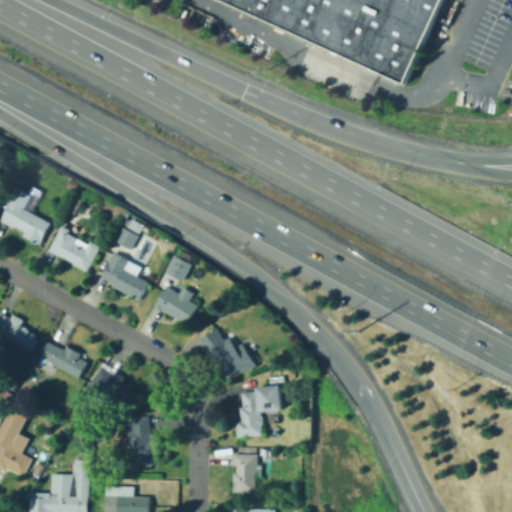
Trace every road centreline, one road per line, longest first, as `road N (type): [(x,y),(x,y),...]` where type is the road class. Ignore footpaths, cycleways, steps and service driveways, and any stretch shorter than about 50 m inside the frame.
road 1 (motorway): [(0,86),(511,362)]
road 2 (motorway): [(511,281),(0,5)]
road 3 (motorway): [(0,112),(229,254),(274,288),(357,380)]
road 4 (residential): [(193,386),(165,352),(0,262)]
road 5 (motorway): [(451,160),(318,122),(242,90)]
road 6 (motorway): [(242,90),(56,0)]
road 7 (motorway): [(357,380),(424,511)]
road 8 (residential): [(193,511),(193,386)]
